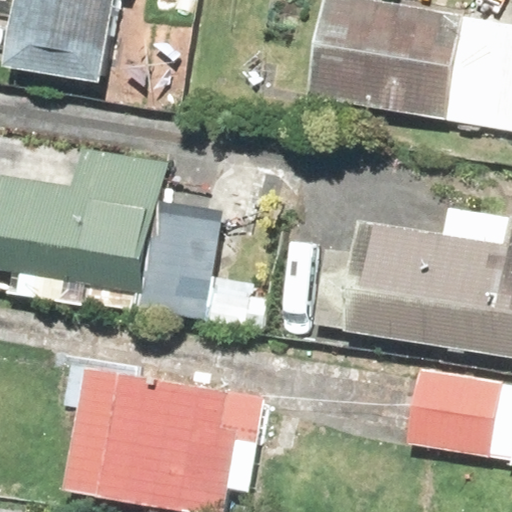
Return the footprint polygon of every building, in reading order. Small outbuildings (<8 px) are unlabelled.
[(28,0),(17,71),(114,87),(128,0),(28,0)] [(511,25),(370,0),(335,0),(317,100),(511,134),(511,25)] [(148,295),(155,296),(177,164),(90,149),(83,189),(0,175),(0,270),(30,275),(28,286),(45,289),(47,278),(75,283),(71,302),(145,315),(148,295)] [(359,335),(511,359),(511,245),(376,225),(359,335)] [(511,384),(430,370),(416,447),(511,464),(511,384)] [(274,402),(99,371),(76,494),(174,511),(233,511),(238,490),(258,493),(274,402)]
